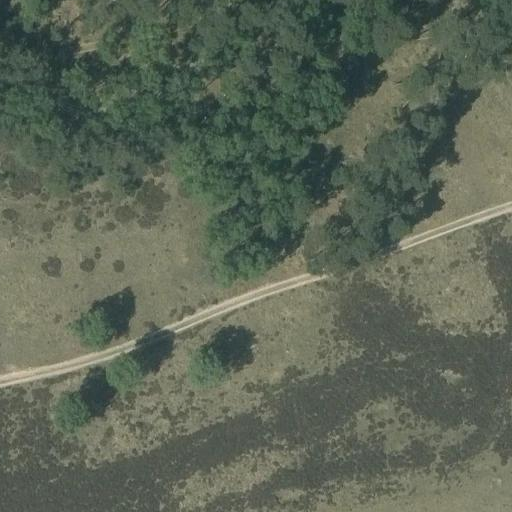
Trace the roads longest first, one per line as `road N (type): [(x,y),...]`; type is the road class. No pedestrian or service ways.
road 1 (track): [(0,387),(108,357),(511,205)]
road 2 (track): [(181,0),(0,51)]
